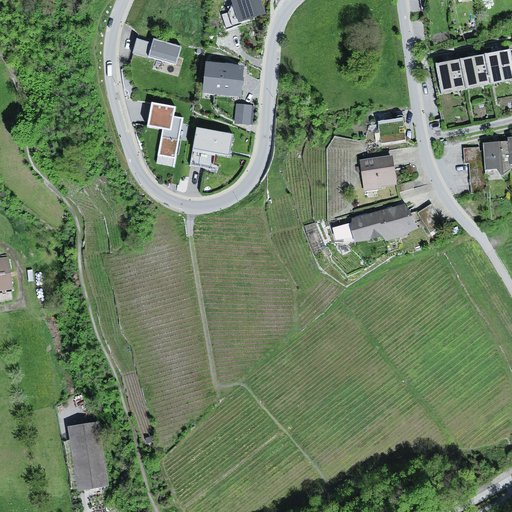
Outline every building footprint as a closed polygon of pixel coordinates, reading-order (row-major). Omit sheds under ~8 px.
[(221,14),(226,28),(264,16),(258,0),(232,0),(235,9),(221,14)] [(182,51),(152,42),(147,61),(177,69),(182,51)] [(434,64),(440,95),(511,80),(511,54),(511,49),(448,61),(434,64)] [(205,65),(202,93),(237,97),(240,68),(205,65)] [(177,108),(150,103),(145,128),(163,132),(156,165),(176,169),(183,133),(172,131),(177,108)] [(253,107),(237,105),(235,123),(252,124),(253,107)] [(405,144),(401,120),(376,124),(379,148),(405,144)] [(232,137),(198,131),(191,168),(213,172),(216,155),(228,157),(232,137)] [(507,141),(482,143),(483,150),(485,176),(500,175),(509,169),(507,141)] [(479,147),(463,148),(464,164),(469,163),(472,193),(486,192),(485,176),(483,150),(479,150),(479,147)] [(361,191),(395,185),(391,159),(357,165),(361,191)] [(413,230),(406,204),(344,221),(351,247),(413,230)] [(431,204),(417,213),(431,234),(445,225),(431,204)] [(0,285),(12,283),(8,260),(0,261),(0,285)] [(100,422),(68,427),(78,491),(110,486),(100,422)]
